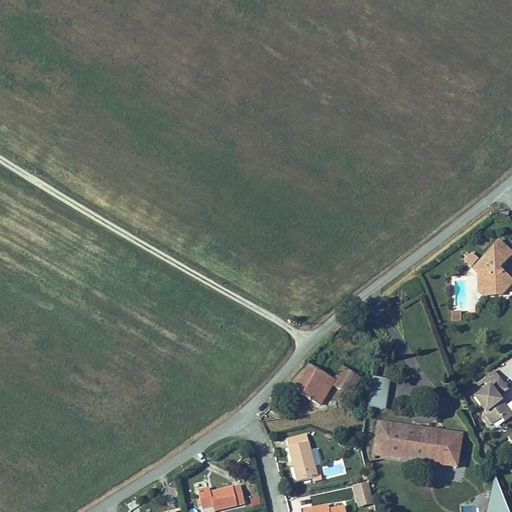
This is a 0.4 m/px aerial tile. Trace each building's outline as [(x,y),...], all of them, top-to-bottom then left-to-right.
[(511,279),(501,269),(511,256),(511,250),(499,239),(472,269),(477,275),(477,291),(482,297),(504,295),(511,286),(511,279)] [(470,268),(479,259),(472,252),(463,261),(470,268)] [(461,311),(451,311),(451,321),(461,321),(461,311)] [(293,389),(322,406),(333,387),(350,397),(361,378),(342,366),(333,380),(308,364),(293,389)] [(511,414),(499,397),(510,390),(495,370),(482,379),(487,385),(475,394),(485,408),(481,410),(492,425),(502,419),(504,422),(511,416),(511,414)] [(373,376),(368,408),(386,411),(391,379),(373,376)] [(378,421),(373,456),(459,469),(464,434),(378,421)] [(295,483),(318,477),(316,465),(321,464),(317,448),(311,449),(307,433),(285,439),(295,483)] [(509,511),(495,477),(486,511),(509,511)] [(359,507),(374,504),(369,484),(354,487),(359,507)] [(197,490),(201,509),(214,507),(215,510),(245,504),(241,485),(211,491),(210,488),(197,490)] [(248,500),(250,508),(260,505),(258,498),(248,500)]
